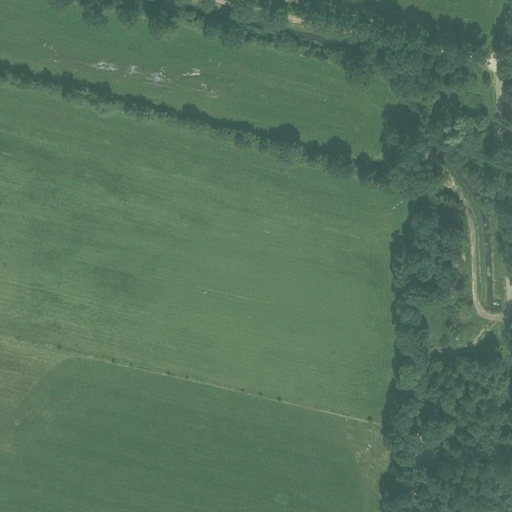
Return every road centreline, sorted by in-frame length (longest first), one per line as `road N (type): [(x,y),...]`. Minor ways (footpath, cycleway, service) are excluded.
road 1 (unclassified): [(511,320),(498,102),(511,7)]
road 2 (track): [(499,63),(218,0)]
road 3 (track): [(511,316),(479,315),(471,300),(465,203),(420,131),(408,129)]
